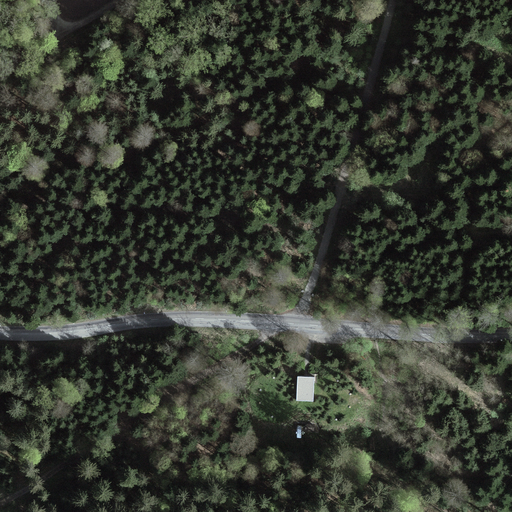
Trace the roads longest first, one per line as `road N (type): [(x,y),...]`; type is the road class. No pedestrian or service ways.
road 1 (unclassified): [(0,332),(178,318),(511,337)]
road 2 (track): [(298,324),(393,0)]
road 3 (track): [(0,507),(264,338),(274,321)]
